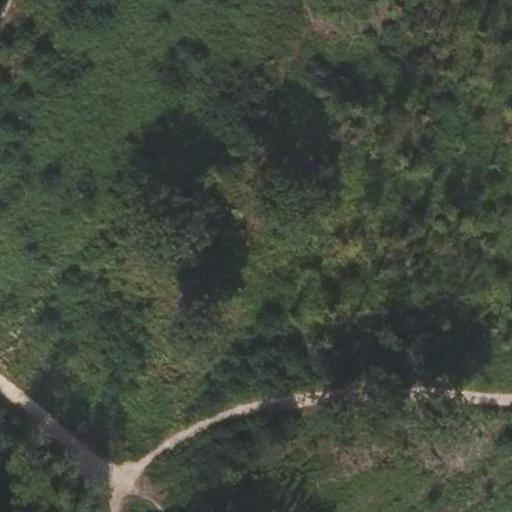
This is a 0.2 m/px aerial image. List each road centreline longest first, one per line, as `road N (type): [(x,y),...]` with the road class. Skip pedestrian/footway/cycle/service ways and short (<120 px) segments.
road 1 (track): [(107,481),(218,421),(295,402),(355,393),(511,397)]
road 2 (track): [(0,393),(107,481)]
